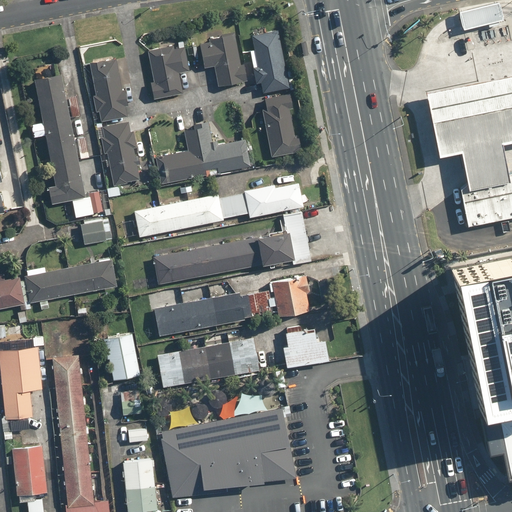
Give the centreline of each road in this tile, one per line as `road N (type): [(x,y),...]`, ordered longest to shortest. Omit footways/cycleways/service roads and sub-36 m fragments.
road 1 (primary): [(416,511),(329,0)]
road 2 (primary): [(353,0),(407,289)]
road 3 (primary): [(407,289),(431,327),(471,456),(491,484),(511,494)]
road 4 (primary): [(407,289),(451,511)]
